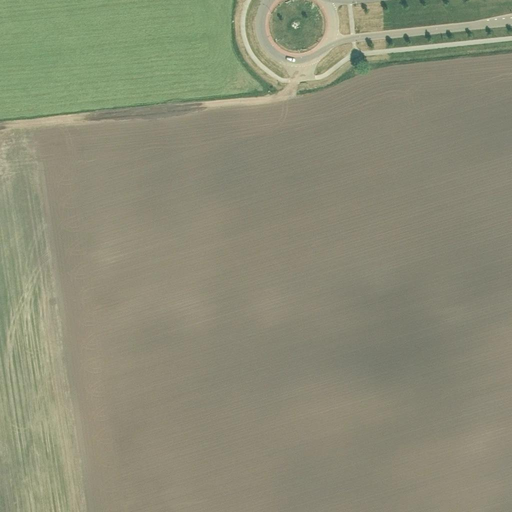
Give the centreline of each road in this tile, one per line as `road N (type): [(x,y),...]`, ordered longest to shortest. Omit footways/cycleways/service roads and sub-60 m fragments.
road 1 (tertiary): [(332,41),(511,18)]
road 2 (tertiary): [(270,0),(260,29),(279,58),(303,62),(332,41)]
